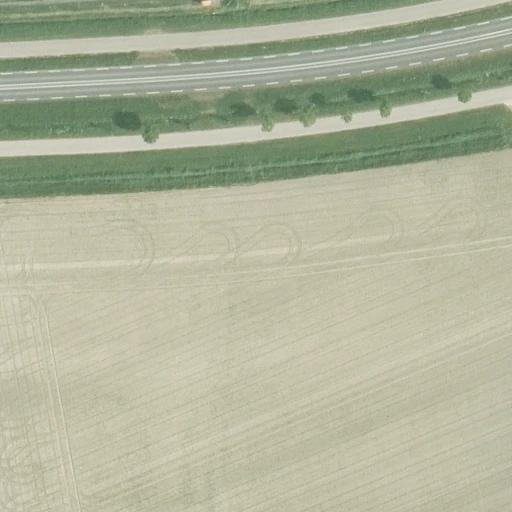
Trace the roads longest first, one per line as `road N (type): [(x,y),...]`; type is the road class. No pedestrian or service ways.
road 1 (secondary): [(0,90),(286,72),(511,31)]
road 2 (unclassified): [(0,149),(179,141),(511,94)]
road 3 (unclassified): [(477,0),(283,31),(0,51)]
